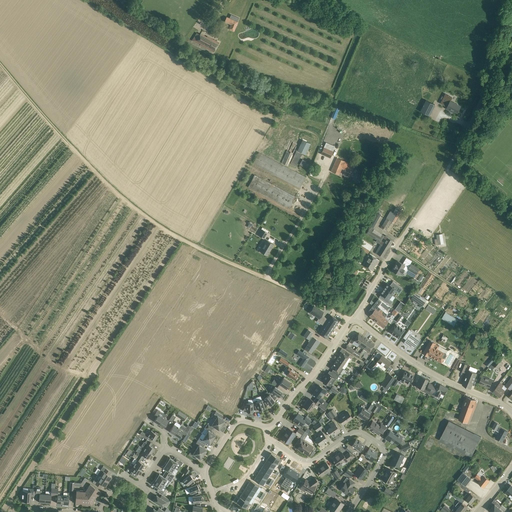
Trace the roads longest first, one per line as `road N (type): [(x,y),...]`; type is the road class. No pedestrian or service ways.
road 1 (track): [(277,284),(133,211),(0,62)]
road 2 (unclassified): [(354,319),(460,145),(511,38)]
road 3 (residential): [(350,511),(383,456),(379,444),(356,431),(302,460),(269,441)]
road 4 (residential): [(511,412),(431,375),(354,319)]
road 5 (unknown): [(334,156),(273,260),(270,281)]
road 6 (residential): [(265,427),(351,322)]
